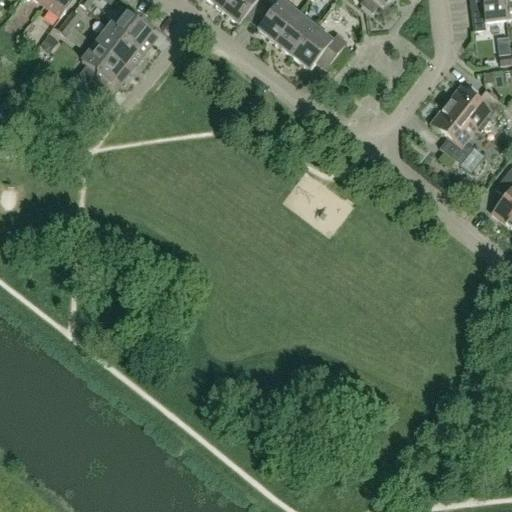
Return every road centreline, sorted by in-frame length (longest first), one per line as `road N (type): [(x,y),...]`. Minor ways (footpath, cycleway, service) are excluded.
road 1 (residential): [(372,151),(327,116),(307,111),(196,22)]
road 2 (residential): [(511,271),(372,151)]
road 3 (residential): [(372,151),(443,62),(437,0)]
